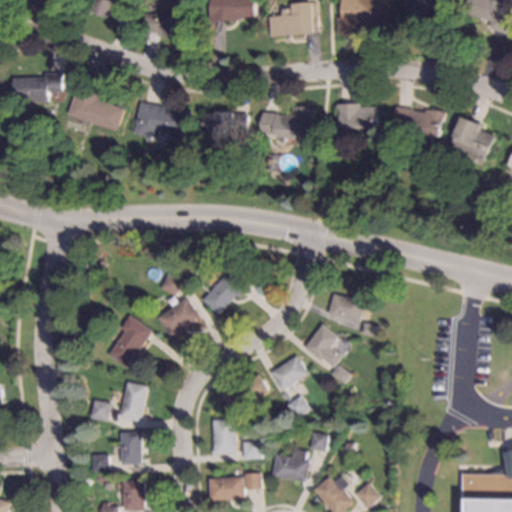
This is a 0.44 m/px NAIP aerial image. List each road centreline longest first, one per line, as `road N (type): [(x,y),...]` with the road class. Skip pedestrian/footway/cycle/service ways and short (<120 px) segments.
road 1 (residential): [(511,100),(409,74),(199,79),(51,38),(0,42)]
road 2 (residential): [(511,281),(249,223),(58,225),(0,208)]
road 3 (residential): [(308,236),(300,291),(285,319),(206,373),(188,397),(180,428),(185,511)]
road 4 (residential): [(58,225),(40,368),(57,511)]
